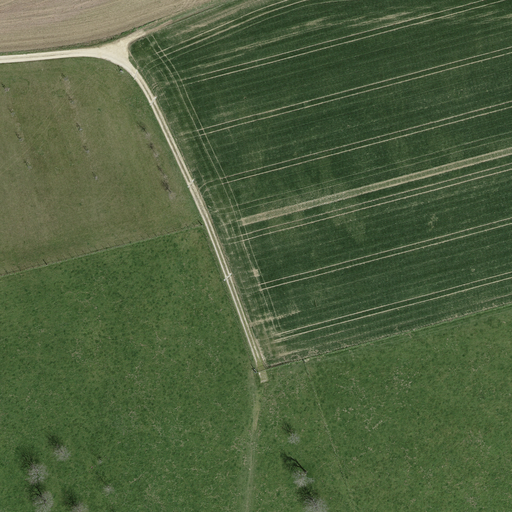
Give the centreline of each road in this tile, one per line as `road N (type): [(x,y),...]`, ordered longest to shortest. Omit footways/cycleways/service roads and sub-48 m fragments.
road 1 (track): [(113,47),(152,92),(205,202),(262,365)]
road 2 (track): [(232,0),(113,47)]
